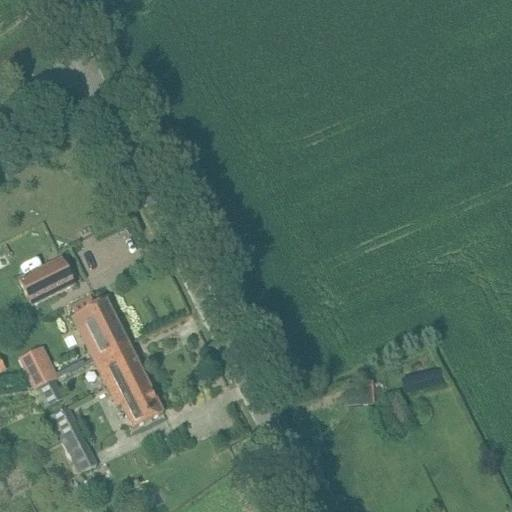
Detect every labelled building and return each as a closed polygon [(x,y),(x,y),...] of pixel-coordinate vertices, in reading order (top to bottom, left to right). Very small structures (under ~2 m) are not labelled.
[(19,282),(32,306),(73,285),(61,261),(19,282)] [(96,363),(128,346),(106,303),(97,308),(93,299),(73,309),(77,318),(74,319),(96,363)] [(19,359),(35,391),(60,378),(44,346),(19,359)] [(120,404),(133,430),(163,415),(128,346),(96,363),(118,406),(120,404)] [(0,376),(8,374),(4,358),(0,359),(0,376)] [(55,383),(36,392),(45,410),(64,400),(55,384),(55,383)] [(69,411),(51,420),(78,476),(82,474),(97,466),(69,411)]
